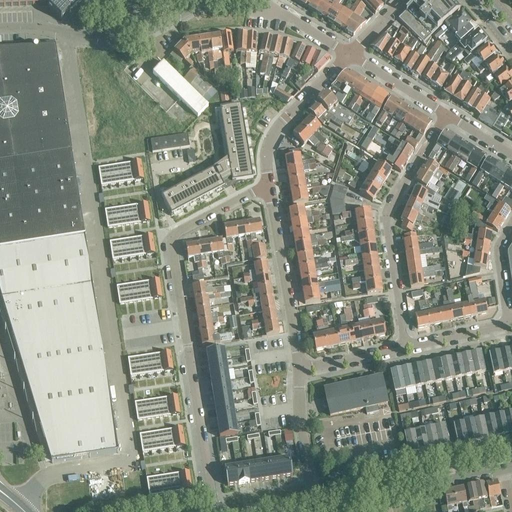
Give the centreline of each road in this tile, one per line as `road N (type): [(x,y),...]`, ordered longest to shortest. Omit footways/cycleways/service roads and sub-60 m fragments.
road 1 (residential): [(268,185),(175,235),(169,247),(215,511)]
road 2 (residential): [(404,346),(386,212),(444,117)]
road 3 (residential): [(300,369),(268,185)]
road 4 (residential): [(268,185),(266,146),(275,129),(350,54)]
road 5 (residential): [(0,27),(84,37),(138,33)]
road 6 (residential): [(313,506),(300,369)]
road 7 (residential): [(372,496),(502,468)]
